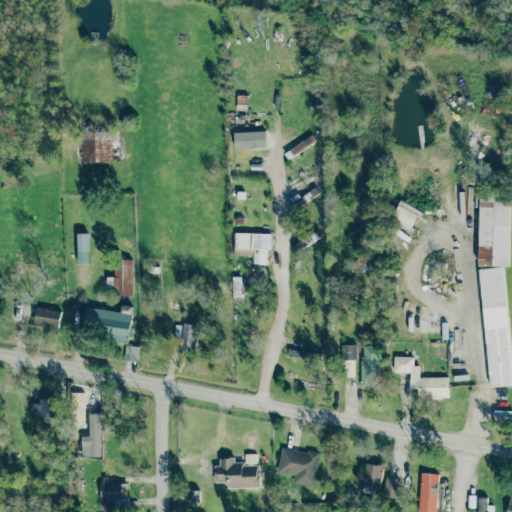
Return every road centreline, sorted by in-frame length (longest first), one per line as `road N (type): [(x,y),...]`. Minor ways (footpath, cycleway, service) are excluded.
road 1 (residential): [(0,354),(511,451)]
road 2 (residential): [(259,403),(288,322),(280,148)]
road 3 (residential): [(162,511),(160,385)]
